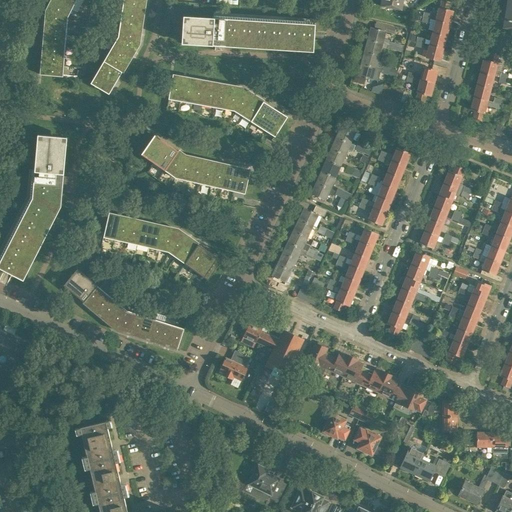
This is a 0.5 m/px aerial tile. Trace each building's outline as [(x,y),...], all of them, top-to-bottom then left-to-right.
[(52,0),(47,11),(68,17),(72,9),(52,0)] [(76,0),(75,0),(52,0),(72,9),(77,12),(82,3),(76,0)] [(136,0),(123,0),(122,8),(143,11),(145,1),(136,0)] [(381,0),(380,6),(401,10),(402,0),(381,0)] [(439,8),(435,20),(449,24),(453,11),(448,10),(450,3),(442,0),(440,8),(439,8)] [(504,15),(502,27),(511,29),(511,0),(506,0),(505,10),(504,15)] [(122,8),(121,18),(142,21),(143,11),(122,8)] [(47,11),(46,24),(67,25),(68,17),(47,11)] [(223,47),(313,52),(314,36),(315,19),(213,13),(213,18),(183,16),(181,44),(215,46),(214,50),(223,51),(223,47)] [(121,18),(119,28),(140,32),(142,21),(121,18)] [(427,27),(427,30),(433,31),(432,33),(446,36),(449,24),(435,20),(430,19),(428,23),(427,27)] [(46,24),(45,34),(66,36),(67,25),(46,24)] [(386,24),(384,30),(394,32),(396,27),(386,24)] [(140,32),(119,28),(118,37),(138,44),(140,32)] [(371,28),(368,39),(381,43),(388,45),(389,42),(389,40),(383,38),(385,31),(384,31),(371,28)] [(432,33),(429,45),(443,48),(446,36),(432,33)] [(45,34),(44,44),(65,46),(66,36),(45,34)] [(138,44),(118,37),(114,44),(132,55),(138,44)] [(368,39),(365,51),(378,55),(381,43),(368,39)] [(44,44),(43,54),(64,56),(65,46),(44,44)] [(132,55),(114,44),(108,53),(127,64),(132,55)] [(429,45),(426,58),(440,61),(443,48),(429,45)] [(365,51),(361,64),(381,69),(382,67),(384,57),(378,55),(365,51)] [(127,64),(108,53),(103,62),(112,67),(122,72),(127,64)] [(43,54),(42,64),(64,66),(64,56),(43,54)] [(483,60),(480,73),(494,76),(497,64),(496,63),(498,56),(490,54),(488,61),(483,60)] [(102,85),(112,67),(103,62),(93,79),(98,82),(102,85)] [(64,66),(42,64),(41,75),(63,77),(64,66)] [(361,64),(358,76),(378,81),(380,72),(389,75),(390,69),(382,67),(381,69),(361,64)] [(111,90),(122,72),(112,67),(102,85),(111,90)] [(415,74),(414,78),(420,80),(434,83),(437,71),(423,67),(421,74),(416,72),(415,74)] [(480,73),(477,85),(490,89),(494,76),(480,73)] [(180,101),(184,78),(172,76),(168,99),(180,101)] [(354,76),(353,82),(363,84),(365,78),(354,76)] [(191,103),(195,80),(184,78),(180,101),(191,103)] [(414,78),(413,83),(419,84),(417,92),(418,92),(416,100),(424,102),(426,95),(431,96),(434,83),(420,80),(414,78)] [(202,105),(206,82),(195,80),(191,103),(202,105)] [(213,107),(218,84),(206,82),(202,105),(213,107)] [(225,109),(229,86),(218,84),(213,107),(225,109)] [(384,84),(380,94),(385,96),(389,86),(384,84)] [(477,85),(474,97),(487,100),(490,89),(477,85)] [(234,111),(242,89),(229,86),(225,109),(234,111)] [(389,86),(385,96),(390,98),(394,88),(389,86)] [(394,88),(390,98),(395,100),(399,90),(394,88)] [(241,116),(254,96),(242,89),(234,111),(241,116)] [(399,90),(395,100),(400,101),(401,101),(404,91),(399,90)] [(257,112),(264,102),(254,96),(241,116),(251,122),(257,112)] [(474,97),(470,110),(475,111),(473,118),(481,121),(483,113),(484,113),(486,106),(492,107),(493,102),(487,100),(474,97)] [(277,124),(283,114),(264,102),(257,112),(277,124)] [(277,124),(257,112),(251,122),(271,134),(274,129),(277,124)] [(494,133),(494,134),(499,136),(502,126),(497,124),(494,133)] [(342,126),(337,137),(349,143),(351,139),(357,141),(360,134),(354,132),(342,126)] [(502,126),(499,136),(504,138),(507,127),(502,126)] [(23,280),(61,206),(63,184),(67,184),(68,176),(63,176),(67,137),(38,134),(32,198),(0,260),(0,268),(8,273),(23,280)] [(337,137),(332,148),(344,154),(346,149),(352,152),(355,145),(349,143),(337,137)] [(177,151),(158,138),(152,147),(171,161),(177,151)] [(393,156),(392,160),(405,165),(410,153),(406,152),(408,145),(400,141),(398,149),(396,148),(393,156)] [(357,143),(354,149),(361,152),(364,146),(357,143)] [(364,146),(361,152),(368,155),(371,150),(364,146)] [(171,161),(152,147),(145,157),(154,164),(164,170),(171,161)] [(332,148),(327,160),(339,166),(344,154),(332,148)] [(175,178),(185,156),(177,151),(171,161),(164,170),(175,178)] [(188,181),(194,158),(185,156),(175,178),(188,181)] [(200,184),(205,161),(194,158),(188,181),(200,184)] [(327,160),(322,171),(334,177),(339,166),(327,160)] [(390,165),(387,172),(400,177),(405,165),(392,160),(390,165)] [(211,186),(216,163),(205,161),(200,184),(211,186)] [(222,189),(227,166),(223,165),(216,163),(211,186),(222,189)] [(233,191),(238,168),(227,166),(222,189),(233,191)] [(347,166),(344,172),(351,175),(354,169),(347,166)] [(448,171),(444,183),(462,190),(464,186),(458,184),(461,177),(461,176),(463,169),(455,166),(453,173),(448,171)] [(245,194),(250,171),(238,168),(233,191),(245,194)] [(354,169),(351,175),(358,178),(361,172),(354,169)] [(322,171),(317,182),(329,188),(334,177),(322,171)] [(384,180),(382,184),(395,189),(400,177),(387,172),(384,180)] [(317,182),(311,194),(324,200),(327,194),(332,196),(335,191),(329,188),(317,182)] [(377,182),(375,186),(380,189),(377,196),(391,201),(395,189),(382,184),(377,182)] [(444,183),(439,195),(452,200),(455,193),(460,196),(462,190),(444,183)] [(337,189),(334,194),(341,198),(344,192),(337,189)] [(344,192),(341,198),(348,201),(351,195),(344,192)] [(439,195),(434,207),(447,212),(452,200),(439,195)] [(502,204),(500,208),(505,210),(511,212),(511,195),(511,198),(510,198),(510,199),(504,197),(502,204)] [(375,203),(373,208),(386,213),(391,201),(377,196),(375,203)] [(304,208),(299,219),(312,226),(317,214),(324,217),(327,211),(316,206),(313,212),(304,208)] [(434,207),(429,219),(442,224),(447,212),(434,207)] [(371,212),(368,220),(381,225),(386,213),(373,208),(371,212)] [(511,212),(505,210),(501,222),(511,226),(511,212)] [(115,240),(120,217),(108,214),(103,237),(115,240)] [(126,242),(131,219),(120,217),(115,240),(126,242)] [(137,245),(142,222),(131,219),(126,242),(137,245)] [(299,219),(294,231),(306,236),(310,238),(313,232),(316,233),(316,232),(322,235),(325,229),(319,226),(318,229),(312,226),(299,219)] [(429,219),(424,231),(438,236),(440,231),(442,224),(429,219)] [(148,247),(153,224),(142,222),(137,245),(148,247)] [(511,226),(501,222),(496,234),(509,239),(511,232),(511,226)] [(159,250),(164,227),(153,224),(148,247),(159,250)] [(168,252),(178,230),(164,227),(159,250),(168,252)] [(325,229),(322,235),(330,238),(333,233),(325,229)] [(355,234),(354,239),(360,241),(359,241),(373,246),(378,234),(364,229),(361,236),(355,234)] [(175,257),(189,238),(178,230),(168,252),(175,257)] [(294,231),(288,242),(307,251),(308,248),(309,246),(303,243),(306,236),(294,231)] [(424,231),(420,243),(433,248),(436,240),(438,236),(424,231)] [(445,234),(443,238),(450,241),(457,244),(459,239),(445,234)] [(496,234),(491,245),(504,251),(509,239),(496,234)] [(192,254),(198,244),(189,238),(175,257),(185,264),(192,254)] [(359,241),(355,253),(368,258),(373,246),(359,241)] [(288,242),(283,253),(296,259),(298,254),(304,257),(306,254),(312,257),(315,251),(308,248),(307,251),(288,242)] [(211,267),(217,258),(198,244),(192,254),(211,267)] [(491,245),(486,257),(500,263),(504,251),(491,245)] [(315,251),(312,257),(320,261),(322,255),(315,251)] [(416,252),(411,264),(424,269),(426,270),(430,272),(431,272),(433,268),(433,266),(427,263),(429,257),(416,252)] [(283,253),(278,264),(290,270),(296,259),(283,253)] [(346,258),(344,263),(350,265),(363,270),(368,258),(355,253),(352,260),(346,258)] [(211,267),(192,254),(185,264),(204,277),(207,272),(211,267)] [(485,262),(482,269),(495,275),(500,263),(486,257),(485,262)] [(278,264),(272,276),(285,282),(290,270),(278,264)] [(411,264),(406,276),(419,281),(422,274),(424,269),(411,264)] [(350,265),(345,277),(359,282),(363,270),(350,265)] [(455,269),(453,274),(465,278),(468,272),(457,268),(455,269)] [(97,285),(77,269),(70,277),(90,293),(97,285)] [(309,270),(305,277),(311,280),(314,272),(309,270)] [(437,275),(440,277),(447,279),(449,274),(439,270),(437,275)] [(406,276),(402,288),(427,298),(429,294),(423,291),(423,290),(426,284),(419,281),(406,276)] [(83,301),(84,301),(90,293),(70,277),(64,285),(83,301)] [(305,277),(301,286),(306,289),(311,280),(305,277)] [(314,277),(311,284),(322,288),(324,282),(314,277)] [(342,284),(341,289),(354,294),(359,282),(345,277),(342,284)] [(469,286),(467,290),(472,293),(486,298),(491,286),(477,280),(475,286),(469,284),(469,286)] [(328,283),(326,288),(339,293),(336,301),(337,301),(334,308),(342,311),(345,304),(349,306),(354,294),(341,289),(335,286),(328,283)] [(105,292),(97,285),(90,293),(84,301),(91,308),(105,292)] [(301,286),(296,296),(301,298),(306,289),(301,286)] [(402,288),(397,300),(410,305),(413,298),(418,300),(425,303),(427,298),(402,288)] [(306,289),(301,298),(306,301),(311,291),(306,289)] [(467,290),(465,295),(471,297),(468,304),(481,310),(486,298),(472,293),(467,290)] [(311,291),(306,301),(311,303),(316,293),(311,291)] [(112,298),(105,292),(91,308),(99,314),(112,298)] [(316,293),(311,303),(316,305),(321,295),(316,293)] [(120,305),(112,298),(99,314),(107,321),(120,305)] [(397,300),(392,312),(405,317),(407,312),(409,307),(410,305),(397,300)] [(459,310),(457,314),(463,316),(476,322),(481,310),(468,304),(465,312),(459,310)] [(127,310),(120,305),(107,321),(116,329),(127,310)] [(116,329),(128,333),(135,313),(127,310),(116,329)] [(243,337),(255,343),(256,341),(260,331),(261,331),(264,324),(266,325),(270,317),(255,310),(251,318),(249,324),(243,337)] [(392,312),(387,323),(392,325),(389,332),(397,336),(400,329),(401,329),(405,317),(392,312)] [(128,333),(138,336),(145,316),(135,313),(128,333)] [(457,314),(456,318),(461,321),(458,328),(472,334),(476,322),(463,316),(457,314)] [(138,336),(148,339),(154,319),(145,316),(138,336)] [(261,331),(260,331),(256,341),(273,349),(273,351),(271,350),(271,351),(272,351),(270,356),(269,356),(268,356),(269,357),(267,362),(266,361),(266,362),(267,363),(266,365),(265,364),(264,365),(272,369),(270,373),(278,376),(279,372),(287,376),(288,375),(287,375),(288,372),(289,373),(289,372),(288,372),(290,367),(291,367),(292,367),(291,366),(293,361),(294,362),(295,361),(293,360),(304,339),(283,329),(286,324),(273,318),(266,334),(261,331)] [(148,339),(157,342),(164,322),(154,319),(148,339)] [(157,342),(167,345),(174,325),(164,322),(157,342)] [(174,325),(167,345),(177,349),(184,328),(174,325)] [(22,365),(32,344),(9,332),(0,328),(0,347),(18,357),(16,362),(22,365)] [(458,328),(453,340),(467,345),(472,334),(458,328)] [(410,349),(415,351),(419,342),(414,339),(410,349)] [(450,352),(447,360),(455,363),(458,356),(462,357),(467,345),(453,340),(449,352),(450,352)] [(325,368),(331,356),(325,353),(327,348),(323,347),(323,344),(318,342),(316,343),(314,343),(310,352),(308,356),(306,361),(318,366),(316,372),(317,376),(321,377),(325,368)] [(419,342),(415,351),(420,354),(424,344),(419,342)] [(424,344),(420,354),(425,356),(429,346),(424,344)] [(429,346),(425,356),(429,358),(430,357),(434,348),(429,346)] [(325,368),(343,376),(352,357),(345,354),(345,355),(339,353),(336,359),(331,356),(325,368)] [(249,357),(245,355),(243,361),(233,356),(231,360),(226,358),(220,370),(224,372),(222,374),(232,379),(233,377),(241,381),(247,368),(245,367),(249,357)] [(343,376),(360,384),(366,372),(360,370),(363,364),(358,361),(358,360),(352,357),(343,376)] [(256,369),(259,364),(252,361),(250,366),(256,369)] [(511,366),(505,363),(500,375),(504,377),(501,384),(509,387),(511,380),(511,366)] [(360,384),(378,393),(387,373),(381,370),(380,371),(375,369),(372,375),(366,372),(360,384)] [(378,393),(396,401),(401,389),(395,386),(398,380),(393,377),(393,376),(387,373),(378,393)] [(313,378),(310,383),(317,386),(319,381),(313,378)] [(420,397),(422,392),(420,391),(420,389),(415,387),(414,388),(409,386),(407,391),(401,389),(396,401),(393,408),(398,410),(401,405),(414,410),(414,409),(421,412),(426,400),(420,397)] [(8,401),(14,404),(18,395),(12,392),(8,401)] [(442,401),(442,416),(457,416),(457,401),(442,401)] [(349,414),(359,419),(364,408),(354,403),(349,414)] [(364,408),(359,419),(369,424),(374,413),(364,408)] [(323,431),(337,438),(338,436),(344,439),(350,427),(344,424),(346,420),(332,413),(327,423),(325,423),(322,428),(324,429),(323,431)] [(457,416),(442,416),(442,432),(457,432),(457,416)] [(80,428),(89,461),(114,455),(105,420),(80,426),(80,428)] [(400,439),(406,442),(413,427),(407,424),(400,439)] [(376,446),(380,437),(366,430),(360,427),(352,443),(358,446),(357,448),(372,455),(372,453),(378,456),(382,449),(376,446)] [(477,447),(492,447),(492,432),(477,432),(477,447)] [(508,433),(492,432),(492,447),(492,453),(508,453),(508,433)] [(451,443),(458,446),(461,440),(453,437),(451,443)] [(400,467),(414,474),(421,459),(424,454),(409,447),(400,467)] [(89,461),(97,496),(122,490),(114,455),(89,461)] [(421,459),(414,474),(429,481),(433,472),(444,476),(450,464),(438,458),(435,465),(421,459)] [(253,475),(249,484),(254,486),(251,493),(265,499),(268,493),(270,494),(269,497),(277,501),(286,484),(278,480),(279,478),(272,475),(274,472),(258,464),(256,468),(254,469),(252,473),(253,475)] [(485,479),(498,484),(503,473),(491,467),(485,479)] [(498,484),(504,487),(509,476),(504,473),(498,484)] [(465,482),(459,495),(477,503),(483,490),(465,482)] [(291,507),(301,511),(323,511),(328,502),(322,499),(323,497),(311,491),(310,493),(300,489),(291,507)] [(127,511),(122,490),(97,496),(100,511),(127,511)] [(496,511),(498,511),(510,511),(511,508),(511,500),(509,499),(511,494),(506,491),(503,496),(496,511)]
